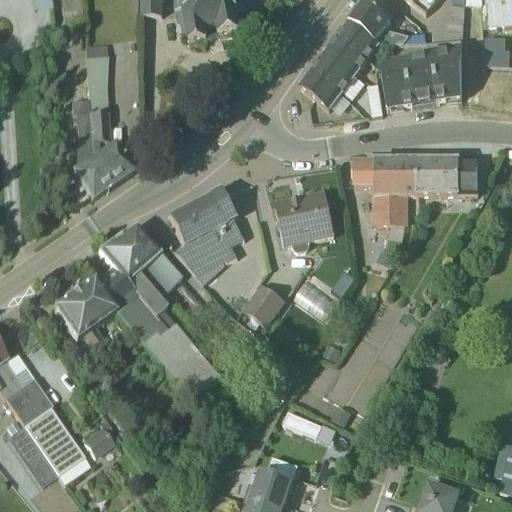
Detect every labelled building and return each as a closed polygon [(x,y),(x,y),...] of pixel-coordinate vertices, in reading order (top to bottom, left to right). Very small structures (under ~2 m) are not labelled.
[(136,0),(137,19),(163,19),(162,0),(136,0)] [(179,0),(180,5),(172,6),(177,37),(186,41),(188,51),(205,48),(204,44),(218,41),(218,46),(239,43),(236,25),(243,24),(248,19),(246,13),(241,9),(239,0),(179,0)] [(396,0),(424,21),(440,0),(454,0),(454,8),(463,9),(462,0),(396,0)] [(479,0),(462,0),(463,9),(463,11),(480,11),(479,0)] [(511,13),(510,0),(483,0),(487,32),(502,30),(502,35),(511,33),(511,13)] [(362,9),(347,28),(377,52),(422,49),(421,40),(407,42),(384,37),(390,29),(362,9)] [(347,28),(322,60),(353,84),(377,52),(347,28)] [(502,44),(482,44),(483,71),(507,70),(507,56),(502,56),(502,44)] [(94,162),(112,192),(131,178),(110,139),(106,51),(86,52),(89,93),(94,162)] [(385,118),(459,106),(461,59),(388,68),(378,80),(385,118)] [(353,84),(322,60),(297,93),(328,117),(330,114),(339,121),(348,108),(340,101),(341,100),(350,107),(362,91),(353,84)] [(89,93),(57,95),(59,122),(75,121),(78,172),(70,176),(91,204),(112,192),(94,162),(89,93)] [(371,232),(388,232),(397,166),(376,166),(371,170),(353,170),(352,194),(372,194),(371,232)] [(414,166),(397,166),(388,232),(406,232),(406,202),(414,203),(414,166)] [(476,167),(414,166),(414,203),(476,203),(476,167)] [(221,196),(194,210),(224,268),(235,262),(230,253),(243,247),(233,227),(236,225),(221,196)] [(332,242),(323,198),(269,210),(270,219),(275,218),(282,253),(289,252),(292,257),(297,259),(304,257),(308,253),(307,248),(332,242)] [(200,290),(224,268),(194,210),(168,223),(183,252),(173,260),(200,290)] [(112,276),(166,335),(142,352),(190,408),(220,383),(161,315),(166,313),(137,280),(141,276),(164,301),(181,285),(133,234),(98,259),(112,276)] [(142,352),(166,335),(112,276),(92,289),(115,318),(142,352)] [(300,282),(290,305),(326,320),(336,297),(300,282)] [(94,332),(115,318),(92,289),(52,317),(74,347),(82,341),(96,361),(108,352),(94,332)] [(283,309),(259,291),(239,316),(264,334),(283,309)] [(0,360),(0,398),(13,419),(23,433),(51,412),(33,385),(22,393),(0,360)] [(35,450),(23,433),(13,419),(0,427),(0,437),(17,462),(35,450)] [(108,438),(92,451),(98,458),(114,445),(108,438)] [(511,452),(499,449),(492,483),(501,485),(498,498),(511,500),(511,452)] [(247,490),(242,507),(256,511),(282,511),(286,500),(292,502),(296,491),(290,489),(290,488),(257,476),(252,492),(247,490)] [(453,511),(458,500),(427,490),(419,511),(410,511),(409,511),(408,511),(453,511)]
